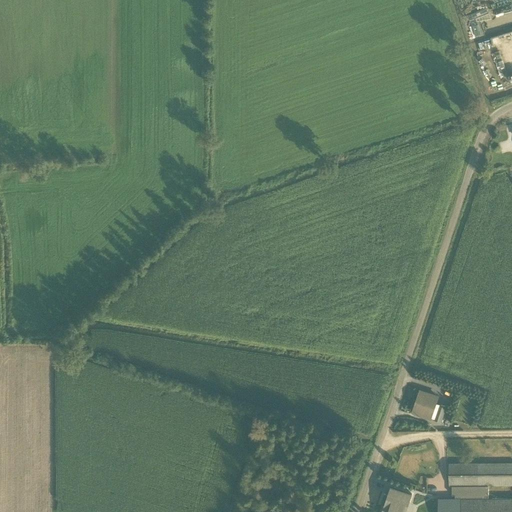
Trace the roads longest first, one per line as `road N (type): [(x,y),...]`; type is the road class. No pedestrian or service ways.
road 1 (unclassified): [(357,511),(488,124),(511,107)]
road 2 (track): [(56,344),(56,511)]
road 3 (track): [(488,124),(447,0)]
